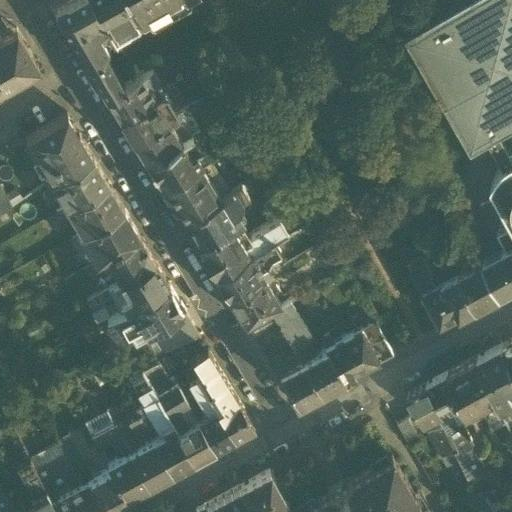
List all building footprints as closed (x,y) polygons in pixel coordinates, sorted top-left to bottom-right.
[(68,0),(55,7),(106,93),(123,83),(103,47),(103,43),(106,42),(101,34),(96,27),(105,22),(91,0),(68,0)] [(113,37),(142,20),(130,0),(91,0),(105,22),(109,29),(113,37)] [(130,0),(142,20),(177,0),(130,0)] [(472,148),(490,137),(501,131),(511,124),(511,0),(463,0),(406,33),(472,148)] [(101,34),(109,29),(105,22),(96,27),(101,34)] [(0,88),(39,66),(16,29),(0,37),(0,88)] [(106,93),(120,115),(159,93),(153,82),(158,79),(150,67),(123,83),(106,93)] [(164,90),(158,79),(153,82),(159,93),(164,90)] [(120,115),(134,138),(173,115),(177,113),(164,90),(159,93),(120,115)] [(29,136),(54,178),(93,157),(67,113),(29,136)] [(134,138),(148,161),(191,135),(181,120),(177,122),(173,115),(134,138)] [(511,152),(501,131),(490,137),(492,141),(505,165),(498,174),(492,184),(493,185),(511,219),(511,221),(500,228),(499,228),(508,244),(511,252),(511,152)] [(148,161),(163,187),(202,163),(196,153),(201,150),(192,134),(191,135),(148,161)] [(66,205),(67,205),(108,182),(93,157),(54,178),(51,180),(66,205)] [(163,187),(182,219),(220,196),(210,179),(219,173),(210,158),(202,163),(163,187)] [(221,172),(219,173),(210,179),(220,196),(231,190),(221,172)] [(67,205),(82,232),(124,208),(114,192),(108,182),(67,205)] [(182,219),(198,245),(233,223),(241,218),(242,218),(236,208),(237,199),(247,193),(241,184),(231,190),(220,196),(182,219)] [(0,210),(10,205),(4,194),(0,187),(0,210)] [(4,194),(10,205),(11,207),(23,198),(16,187),(4,194)] [(279,216),(286,229),(312,213),(305,200),(279,216)] [(86,244),(96,261),(139,235),(124,208),(82,232),(89,242),(86,244)] [(247,238),(244,240),(250,251),(272,238),(286,229),(279,216),(278,215),(249,232),(248,233),(247,238)] [(248,233),(249,232),(241,218),(233,223),(237,230),(244,240),(247,238),(248,233)] [(198,245),(202,251),(237,230),(233,223),(198,245)] [(249,251),(250,251),(244,240),(237,230),(202,251),(215,273),(249,251)] [(112,266),(120,281),(155,261),(139,235),(96,261),(99,266),(103,264),(106,269),(112,266)] [(250,251),(249,251),(259,267),(268,261),(270,256),(274,253),(280,250),(272,238),(250,251)] [(501,291),(511,285),(511,252),(508,244),(483,258),(501,291)] [(215,273),(230,297),(265,276),(259,267),(249,251),(215,273)] [(408,260),(424,289),(437,283),(432,274),(433,270),(423,252),(408,260)] [(281,266),(274,253),(270,256),(268,261),(259,267),(265,276),(269,273),(281,266)] [(469,259),(471,264),(483,258),(480,253),(469,259)] [(483,258),(471,264),(459,270),(478,304),(501,291),(483,258)] [(114,300),(121,311),(169,284),(155,261),(120,281),(109,287),(116,299),(114,300)] [(424,289),(443,323),(471,307),(478,304),(459,270),(437,283),(424,289)] [(246,324),(271,309),(280,303),(273,291),(278,288),(269,273),(265,276),(230,297),(246,324)] [(183,307),(169,284),(121,311),(107,319),(116,334),(130,326),(130,319),(135,316),(140,317),(146,328),(147,329),(149,327),(183,308),(183,307)] [(321,390),(345,376),(326,346),(326,347),(315,352),(306,337),(310,335),(311,333),(289,298),(280,303),(271,309),(277,319),(278,319),(296,349),(302,359),(321,390)] [(164,351),(165,352),(200,336),(183,308),(149,327),(164,351)] [(130,326),(134,334),(139,332),(146,328),(140,317),(135,316),(130,319),(130,326)] [(361,325),(379,358),(392,351),(374,318),(361,325)] [(252,334),(271,364),(296,349),(278,319),(277,319),(252,334)] [(0,339),(4,346),(12,341),(1,321),(0,321),(0,339)] [(324,345),(326,347),(326,346),(345,376),(379,358),(361,325),(333,341),(324,345)] [(154,355),(164,351),(149,327),(147,329),(146,328),(139,332),(154,355)] [(323,343),(324,345),(333,341),(327,331),(323,333),(323,343)] [(10,357),(17,369),(26,365),(12,341),(4,346),(10,357)] [(511,356),(504,341),(477,355),(503,403),(502,404),(511,421),(511,356)] [(205,377),(201,380),(234,436),(254,425),(207,348),(193,356),(193,357),(205,377)] [(279,372),(302,359),(296,349),(271,364),(277,374),(280,373),(279,372)] [(491,410),(502,404),(503,403),(477,355),(448,371),(462,401),(467,411),(486,402),(491,410)] [(17,369),(10,357),(0,361),(0,373),(4,381),(19,372),(17,369)] [(205,377),(193,357),(189,360),(198,375),(201,380),(205,377)] [(146,375),(167,412),(187,400),(163,359),(143,368),(146,375)] [(280,373),(297,403),(321,390),(302,359),(279,372),(280,373)] [(452,407),(462,401),(448,371),(428,382),(444,411),(452,407)] [(133,382),(136,389),(149,411),(159,429),(165,426),(167,430),(175,425),(167,412),(146,375),(133,382)] [(188,380),(192,385),(201,380),(198,375),(188,380)] [(208,412),(197,418),(214,447),(234,436),(201,380),(192,385),(208,412)] [(441,413),(444,411),(428,382),(408,393),(421,416),(424,422),(441,413)] [(130,398),(140,416),(149,411),(136,389),(127,394),(130,398)] [(110,414),(114,421),(114,420),(149,483),(171,471),(153,438),(139,446),(137,441),(141,438),(136,430),(145,424),(140,416),(130,398),(120,404),(122,408),(110,414)] [(175,425),(178,430),(197,418),(187,400),(167,412),(175,425)] [(471,418),(467,411),(462,401),(452,407),(460,423),(462,421),(463,422),(471,418)] [(441,413),(444,421),(457,446),(461,454),(470,473),(484,466),(463,422),(462,421),(460,423),(452,407),(444,411),(441,413)] [(84,421),(91,433),(114,421),(110,414),(107,409),(84,421)] [(159,429),(149,411),(140,416),(145,424),(153,438),(167,430),(165,426),(159,429)] [(424,422),(429,430),(444,421),(441,413),(424,422)] [(408,416),(396,423),(407,442),(420,436),(408,416)] [(214,447),(197,418),(178,430),(194,458),(214,447)] [(108,462),(110,465),(126,495),(149,483),(114,420),(114,421),(91,433),(99,448),(110,443),(116,453),(120,451),(122,454),(108,462)] [(442,454),(457,446),(444,421),(429,430),(442,454)] [(178,430),(175,425),(167,430),(153,438),(171,471),(194,458),(178,430)] [(56,437),(58,441),(97,511),(126,495),(110,465),(91,476),(68,433),(56,437)] [(58,441),(30,457),(58,511),(95,511),(97,511),(58,441)] [(442,454),(447,462),(461,454),(457,446),(442,454)] [(426,511),(423,507),(391,454),(349,479),(348,478),(341,482),(329,489),(329,490),(291,511),(287,511),(284,507),(289,504),(269,469),(239,485),(254,511),(426,511)] [(36,502),(24,508),(25,511),(58,511),(30,457),(29,456),(15,463),(36,502)] [(0,511),(25,511),(24,508),(17,511),(8,511),(13,509),(0,485),(0,511)] [(199,511),(254,511),(239,485),(197,508),(199,511)] [(480,489),(466,498),(474,511),(490,511),(493,511),(480,489)]
